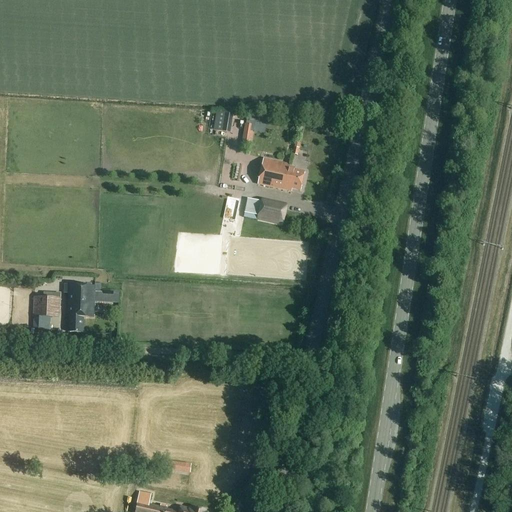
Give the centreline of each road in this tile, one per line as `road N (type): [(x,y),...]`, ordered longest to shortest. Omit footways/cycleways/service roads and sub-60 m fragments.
road 1 (unclassified): [(277,511),(390,0)]
road 2 (secondary): [(371,511),(450,0)]
road 3 (track): [(312,355),(0,342)]
road 4 (track): [(473,511),(511,317)]
